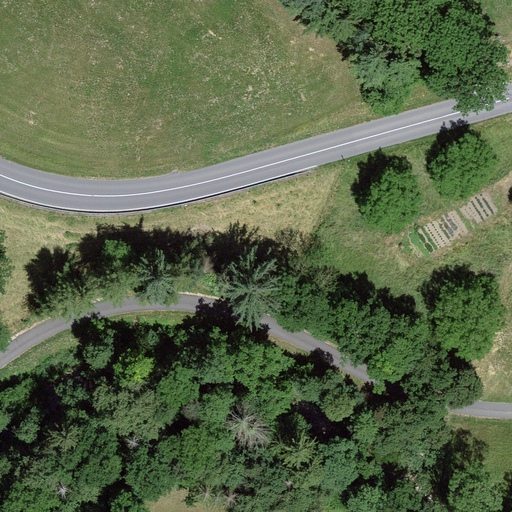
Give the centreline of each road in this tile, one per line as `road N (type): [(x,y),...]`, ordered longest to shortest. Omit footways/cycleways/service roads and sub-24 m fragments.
road 1 (unclassified): [(0,360),(75,317),(157,303),(206,306),(301,339),(423,398),(511,411)]
road 2 (tertiary): [(511,97),(173,189),(93,196),(0,174)]
road 3 (track): [(333,0),(486,104)]
